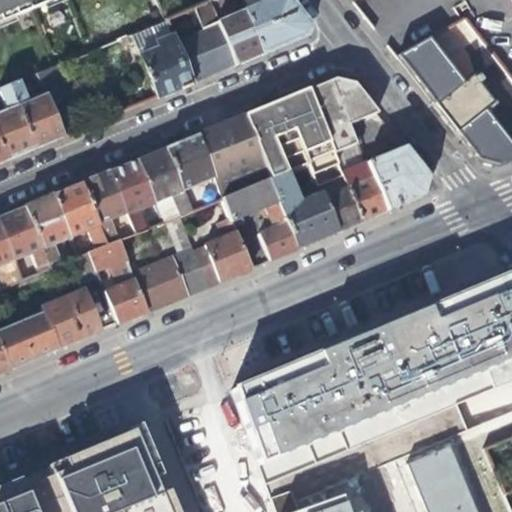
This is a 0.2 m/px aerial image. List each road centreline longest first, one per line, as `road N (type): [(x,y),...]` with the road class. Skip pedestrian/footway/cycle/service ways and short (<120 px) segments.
road 1 (residential): [(482,209),(0,412)]
road 2 (residential): [(350,43),(0,187)]
road 3 (residential): [(482,209),(350,43)]
